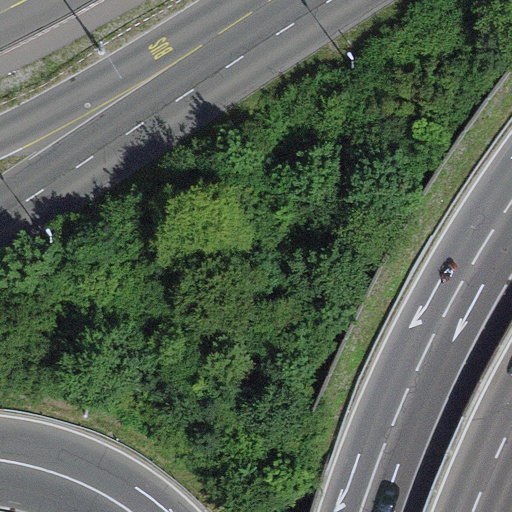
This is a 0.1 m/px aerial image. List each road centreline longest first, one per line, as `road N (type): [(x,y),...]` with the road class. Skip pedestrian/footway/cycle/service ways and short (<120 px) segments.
road 1 (primary): [(330,0),(0,217)]
road 2 (motorway): [(511,204),(440,321),(389,431),(364,511)]
road 3 (motorway): [(0,461),(95,489),(127,511)]
road 4 (primary): [(399,511),(511,459)]
